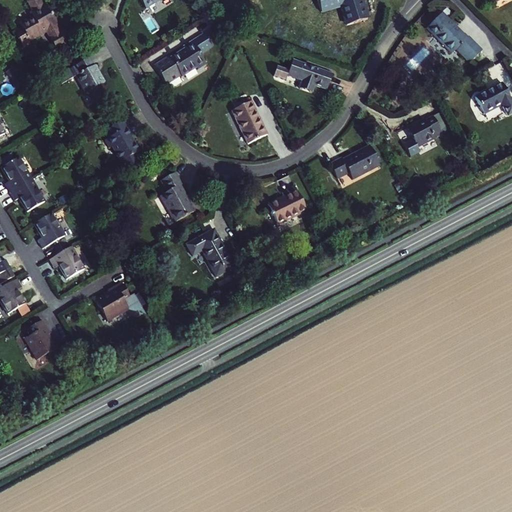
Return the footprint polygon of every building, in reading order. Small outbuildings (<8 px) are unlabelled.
[(55,50),(71,41),(56,15),(53,17),(45,4),(43,5),(39,0),(30,0),(27,2),(32,11),(30,12),(32,17),(20,25),(21,27),(14,31),(22,45),(39,35),(38,34),(45,31),(55,50)] [(138,0),(144,9),(159,0),(138,0)] [(350,21),(367,16),(362,0),(333,0),(335,4),(344,2),(350,21)] [(442,12),(425,28),(450,53),(455,48),(469,62),(481,50),(467,36),(466,37),(442,12)] [(205,63),(191,41),(183,46),(184,48),(169,57),(168,55),(152,64),(165,84),(180,74),(181,76),(195,67),(197,69),(205,63)] [(88,57),(84,51),(73,57),(77,63),(88,57)] [(92,66),(88,57),(77,63),(72,66),(72,67),(65,71),(69,79),(75,76),(84,93),(87,92),(93,102),(106,95),(100,84),(103,83),(94,65),(92,66)] [(326,89),(331,74),(291,60),(288,71),(276,67),(273,76),(285,80),(286,75),(302,81),(299,89),(311,93),(314,85),(326,89)] [(474,97),(483,114),(501,105),(506,116),(511,112),(511,103),(501,83),(474,97)] [(231,110),(247,143),(266,134),(250,101),(231,110)] [(406,128),(416,147),(434,139),(432,136),(441,132),(433,117),(424,121),(423,119),(406,128)] [(123,172),(141,162),(136,152),(138,151),(130,136),(132,135),(124,120),(103,131),(107,139),(104,141),(108,148),(111,146),(120,161),(117,162),(123,172)] [(348,172),(352,178),(379,164),(369,145),(342,159),(341,157),(329,163),(337,178),(348,172)] [(9,192),(31,179),(18,157),(0,168),(8,180),(4,183),(9,192)] [(194,210),(194,209),(180,185),(181,184),(175,172),(161,180),(167,191),(160,195),(175,221),(194,210)] [(18,198),(26,211),(43,201),(31,179),(9,192),(14,201),(18,198)] [(272,215),(277,224),(306,210),(294,186),(282,192),(285,197),(278,201),(277,199),(267,204),(271,212),(270,212),(271,215),(272,215)] [(50,213),(33,223),(42,239),(38,242),(41,248),(63,235),(50,213)] [(215,276),(233,266),(213,229),(186,244),(192,255),(201,250),(215,276)] [(70,246),(48,259),(53,268),(58,265),(66,279),(83,269),(70,246)] [(0,271),(5,269),(8,267),(3,259),(0,260),(0,271)] [(15,279),(0,287),(0,302),(6,313),(7,314),(24,304),(16,290),(20,287),(15,279)] [(110,292),(96,300),(107,321),(128,309),(142,312),(143,307),(138,298),(136,299),(131,290),(128,291),(122,281),(108,290),(110,292)] [(25,338),(37,359),(57,348),(49,334),(51,333),(43,319),(27,329),(31,335),(25,338)]
